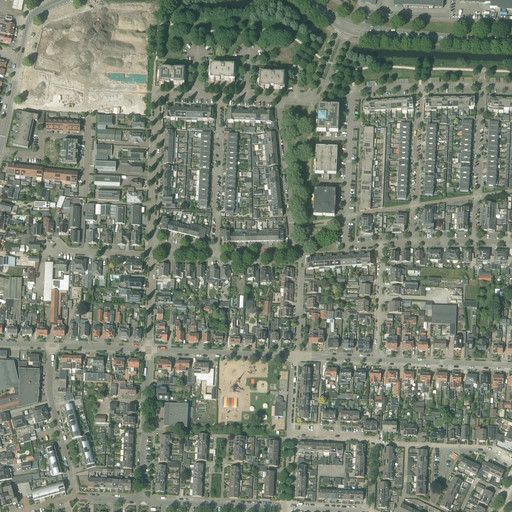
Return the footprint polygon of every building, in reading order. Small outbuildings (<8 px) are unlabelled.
[(417,0),(417,7),(425,8),(426,8),(426,9),(432,9),(432,8),(442,8),(441,0),(417,0)] [(511,0),(459,0),(460,2),(490,4),(489,9),(511,9),(511,0)] [(43,30),(35,65),(49,68),(50,67),(47,67),(52,45),(55,46),(59,44),(59,43),(57,37),(54,38),(53,36),(95,21),(96,22),(97,24),(100,24),(100,22),(136,24),(135,42),(135,43),(105,42),(105,39),(104,39),(104,42),(104,56),(135,58),(135,55),(148,56),(149,30),(147,30),(148,24),(149,24),(150,11),(95,9),(47,26),(43,30)] [(13,31),(0,28),(0,30),(0,31),(0,32),(0,33),(4,34),(12,36),(12,34),(13,34),(13,32),(13,31)] [(0,39),(3,40),(2,42),(10,44),(11,41),(12,39),(11,39),(11,38),(0,35),(0,39)] [(234,71),(235,71),(235,65),(230,65),(230,66),(224,66),(224,67),(220,67),(220,66),(215,66),(215,65),(210,64),(209,70),(210,70),(210,76),(209,76),(209,82),(214,82),(214,81),(220,81),(221,82),(222,82),(224,81),(229,81),(229,82),(234,83),(234,77),(234,71)] [(164,85),(170,85),(171,86),(172,86),(173,85),(179,85),(179,87),(184,87),(184,81),(183,81),(184,75),(185,75),(185,69),(179,69),(179,70),(174,70),(174,71),(170,71),(170,70),(165,70),(165,69),(159,68),(159,74),(160,74),(160,80),(159,80),(159,86),(164,86),(164,85)] [(284,79),(285,74),(279,74),(279,75),(274,75),(270,75),(270,74),(265,74),(265,73),(259,73),(259,78),(260,78),(260,85),(259,85),(259,90),(264,90),(264,89),(269,89),(271,90),(272,90),(273,89),(279,90),(279,91),(284,91),(284,86),(283,86),(284,79)] [(338,124),(339,115),(337,115),(337,113),(339,113),(339,106),(330,106),(327,106),(327,105),(327,106),(318,105),(317,112),(319,112),(319,114),(317,114),(317,120),(318,120),(318,123),(317,123),(318,123),(318,125),(317,125),(316,131),(325,132),(326,132),(326,127),(329,127),(328,132),(329,132),(338,132),(338,124)] [(27,143),(32,121),(38,122),(38,124),(44,124),(44,112),(34,112),(33,116),(20,113),(18,119),(14,139),(12,146),(28,149),(29,144),(27,143)] [(97,125),(113,126),(114,116),(98,115),(97,125)] [(133,120),(133,128),(144,129),(144,127),(145,127),(145,124),(144,124),(144,121),(139,121),(139,117),(132,117),(132,119),(133,120)] [(121,131),(97,130),(96,140),(114,141),(120,141),(121,131)] [(143,143),(144,141),(144,139),(144,137),(144,135),(136,134),(136,135),(132,135),(132,134),(129,134),(128,142),(133,142),(133,143),(139,143),(139,141),(143,142),(143,143)] [(77,165),(77,161),(76,161),(76,154),(78,154),(78,152),(76,152),(76,145),(78,145),(78,142),(63,141),(62,164),(77,165)] [(112,146),(96,145),(96,156),(111,156),(112,146)] [(336,166),(337,157),(335,157),(335,155),(337,155),(337,148),(328,148),(325,148),(325,147),(325,148),(316,147),(316,154),(317,154),(317,156),(315,156),(315,162),(317,162),(316,165),(315,165),(316,165),(316,167),(315,167),(315,174),(324,174),(324,169),(327,170),(327,174),(336,175),(336,166)] [(143,153),(143,151),(131,150),(131,159),(128,158),(128,162),(134,162),(134,159),(143,159),(143,157),(144,154),(143,153)] [(116,161),(96,160),(95,171),(115,172),(116,161)] [(14,178),(15,176),(16,166),(9,165),(9,170),(7,170),(6,174),(8,175),(8,178),(14,178)] [(130,173),(142,173),(142,165),(131,165),(130,173)] [(95,175),(94,185),(120,187),(120,176),(95,175)] [(142,186),(142,183),(142,181),(132,180),(131,187),(128,187),(128,191),(134,192),(134,189),(141,189),(142,187),(142,186)] [(11,199),(12,199),(11,199),(14,200),(15,194),(13,194),(14,190),(20,192),(20,188),(16,187),(10,186),(9,190),(3,189),(1,195),(8,196),(7,198),(11,199)] [(335,208),(335,199),(335,190),(326,190),(326,195),(323,195),(323,190),(314,189),(314,196),(315,196),(315,198),(314,198),(315,198),(315,201),(313,201),(313,207),(315,207),(315,209),(313,209),(313,216),(322,216),(325,216),(334,217),(334,210),(333,210),(333,208),(335,208)] [(98,200),(119,201),(119,191),(98,190),(98,200)] [(141,203),(141,202),(143,199),(141,196),(141,194),(127,194),(127,203),(141,203)] [(61,197),(60,197),(56,207),(61,209),(65,197),(63,197),(61,197)] [(172,205),(172,199),(162,199),(162,205),(166,205),(166,208),(175,208),(175,205),(172,205)] [(0,210),(8,212),(16,214),(17,211),(11,210),(12,206),(9,205),(9,206),(8,205),(0,203),(0,210)] [(85,221),(95,222),(95,215),(95,212),(96,205),(86,205),(85,221)] [(100,216),(100,217),(110,218),(110,206),(101,205),(100,216)] [(425,207),(425,209),(422,209),(422,214),(432,215),(435,215),(435,205),(425,207)] [(125,225),(125,207),(116,206),(115,224),(125,225)] [(141,207),(131,207),(130,226),(140,226),(141,207)] [(70,208),(69,228),(75,228),(79,228),(80,208),(70,208)] [(65,224),(61,224),(61,215),(58,215),(56,220),(56,227),(59,227),(59,234),(60,234),(60,235),(63,235),(63,234),(65,234),(65,230),(66,230),(66,227),(65,227),(65,224)] [(2,218),(0,217),(0,223),(4,225),(8,226),(9,220),(10,220),(10,217),(3,216),(2,218)] [(161,229),(166,231),(169,221),(169,219),(161,217),(159,224),(162,224),(161,229)] [(46,228),(46,234),(48,234),(48,235),(49,235),(50,235),(51,234),(53,234),(53,224),(49,224),(50,219),(44,219),(43,228),(46,228)] [(188,235),(193,237),(196,225),(190,224),(190,227),(188,235)] [(198,239),(201,227),(196,225),(193,237),(198,238),(198,239)] [(210,229),(204,227),(204,226),(201,225),(201,227),(198,239),(204,240),(205,235),(208,236),(210,229)] [(278,232),(278,242),(284,242),(284,237),(287,237),(287,229),(286,225),(283,225),(283,229),(281,229),(281,228),(278,228),(278,230),(278,232)] [(34,227),(31,227),(31,229),(31,231),(30,236),(33,236),(40,237),(41,226),(34,226),(34,227)] [(136,234),(132,234),(131,246),(139,246),(140,230),(136,230),(136,234)] [(223,243),(229,243),(229,233),(226,233),(226,230),(220,230),(220,238),(223,238),(223,243)] [(72,231),(71,243),(80,243),(80,232),(79,232),(75,231),(72,231)] [(97,244),(97,233),(93,233),(93,234),(89,233),(89,244),(93,244),(97,244)] [(111,233),(104,233),(100,233),(99,240),(104,240),(103,244),(105,245),(106,245),(108,245),(109,245),(111,245),(111,233)] [(118,234),(117,245),(119,245),(120,246),(121,246),(122,246),(123,245),(125,245),(125,241),(129,242),(129,235),(125,235),(125,234),(118,234)] [(32,239),(30,239),(25,239),(25,242),(25,245),(25,247),(27,247),(29,249),(29,251),(40,251),(40,250),(41,249),(41,248),(41,247),(41,246),(40,245),(40,244),(32,243),(32,239)] [(482,265),(482,263),(482,250),(479,251),(476,251),(476,259),(473,259),(473,266),(476,267),(477,267),(477,265),(482,265)] [(483,250),(482,250),(482,263),(488,263),(488,264),(491,264),(491,257),(488,257),(488,251),(486,251),(483,250)] [(402,262),(409,263),(409,264),(412,264),(412,263),(413,258),(409,258),(409,253),(407,253),(407,252),(406,251),(405,251),(404,252),(403,252),(402,252),(402,256),(401,263),(402,263),(402,262)] [(428,251),(428,256),(428,258),(425,257),(425,259),(425,264),(430,264),(430,260),(434,261),(434,252),(428,251)] [(446,263),(446,261),(452,261),(452,251),(446,251),(446,256),(443,256),(443,258),(443,262),(446,263)] [(452,251),(452,261),(458,262),(458,263),(461,263),(461,256),(458,256),(458,251),(452,251)] [(469,269),(473,269),(473,266),(473,259),(470,259),(470,251),(464,251),(463,267),(470,268),(469,269)] [(494,266),(500,266),(500,263),(500,251),(497,251),(494,251),(494,257),(491,257),(491,264),(491,270),(494,270),(494,266)] [(500,251),(500,263),(500,266),(506,265),(509,265),(509,258),(506,257),(506,252),(504,252),(501,251),(500,251)] [(397,263),(401,263),(402,256),(398,256),(398,253),(396,253),(395,252),(394,252),(393,252),(392,253),(391,253),(390,262),(397,263)] [(420,262),(420,266),(425,266),(425,264),(425,259),(422,259),(422,252),(416,252),(415,262),(420,262)] [(443,264),(443,262),(443,258),(440,258),(441,252),(434,252),(434,261),(438,261),(438,264),(443,264)] [(15,258),(3,257),(3,259),(0,258),(0,266),(15,267),(15,261),(15,258)] [(19,261),(19,267),(22,267),(38,268),(39,263),(39,258),(28,257),(28,262),(22,261),(19,261)] [(73,272),(79,273),(79,260),(78,260),(77,261),(76,261),(75,261),(73,261),(73,264),(70,264),(69,276),(69,286),(73,286),(73,272)] [(126,269),(130,274),(132,271),(141,272),(141,271),(143,270),(143,268),(142,267),(142,265),(137,264),(137,261),(127,261),(126,261),(126,269)] [(87,275),(87,277),(87,279),(93,280),(93,276),(101,276),(101,262),(93,262),(93,266),(92,267),(88,266),(87,275)] [(51,302),(51,291),(53,263),(45,263),(43,302),(46,302),(49,302),(51,302)] [(53,263),(51,291),(60,291),(61,279),(58,279),(58,281),(53,281),(53,263)] [(168,265),(166,265),(164,264),(162,265),(159,265),(159,277),(163,277),(163,280),(171,280),(171,276),(168,276),(168,265)] [(180,278),(179,279),(183,279),(183,273),(180,273),(181,266),(174,266),(173,278),(180,278)] [(190,281),(194,281),(195,280),(195,273),(192,273),(193,266),(191,266),(190,266),(188,266),(186,266),(186,278),(191,278),(190,281)] [(202,279),(203,282),(203,287),(206,287),(206,280),(207,274),(204,274),(205,267),(203,267),(202,266),(200,266),(199,267),(198,267),(197,279),(202,279)] [(207,273),(207,274),(206,280),(210,280),(214,280),(214,282),(218,282),(218,280),(219,270),(216,270),(216,267),(210,267),(210,273),(207,273)] [(221,280),(218,280),(218,282),(218,288),(221,288),(221,282),(223,283),(224,283),(229,279),(230,279),(231,271),(228,271),(228,268),(225,268),(225,267),(224,268),(221,268),(221,280)] [(247,279),(252,279),(252,284),(258,284),(259,274),(256,274),(256,269),(248,269),(247,279)] [(268,275),(269,270),(261,269),(261,280),(265,281),(265,282),(265,283),(271,283),(271,281),(271,275),(268,275)] [(293,270),(284,269),(284,275),(282,275),(281,281),(288,281),(288,278),(293,279),(293,270)] [(60,291),(67,291),(68,291),(69,286),(69,276),(64,276),(64,279),(61,279),(60,291)] [(125,286),(126,288),(129,288),(140,288),(141,281),(129,280),(129,278),(120,277),(120,283),(124,283),(125,284),(125,286)] [(12,300),(14,300),(21,301),(21,292),(22,287),(22,279),(4,278),(4,280),(0,278),(0,295),(3,296),(3,300),(6,300),(12,300)] [(288,285),(288,281),(281,281),(281,287),(284,287),(283,293),(292,294),(293,285),(288,285)] [(307,293),(316,294),(319,294),(319,288),(319,285),(320,282),(313,281),(313,284),(308,284),(307,293)] [(389,295),(398,296),(401,296),(401,288),(390,288),(389,295)] [(73,300),(80,301),(81,290),(73,289),(73,300)] [(119,290),(119,295),(121,295),(127,295),(130,295),(130,300),(130,303),(139,304),(139,301),(140,301),(140,299),(141,299),(141,296),(140,296),(140,294),(130,293),(130,291),(130,290),(119,290)] [(58,320),(60,320),(61,294),(66,295),(67,291),(60,291),(51,291),(51,302),(51,323),(57,323),(57,324),(58,324),(58,320)] [(287,302),(292,303),(292,294),(283,293),(283,299),(280,298),(280,305),(287,305),(287,302)] [(172,294),(170,294),(170,296),(161,295),(158,295),(158,302),(170,303),(170,296),(172,296),(172,294)] [(319,296),(315,296),(312,296),(312,299),(307,299),(307,308),(316,309),(316,303),(319,303),(319,296)] [(21,303),(21,301),(14,300),(13,308),(13,316),(13,321),(20,321),(20,316),(21,303)] [(287,309),(287,305),(280,305),(280,311),(278,311),(278,317),(291,318),(292,309),(287,309)] [(456,307),(432,306),(432,310),(432,313),(431,318),(431,323),(431,324),(449,325),(449,334),(449,337),(455,337),(456,314),(456,307)] [(88,337),(88,326),(88,325),(91,325),(92,313),(88,313),(88,322),(80,322),(80,326),(81,326),(81,333),(80,333),(80,337),(84,338),(84,337),(88,337)] [(71,337),(71,338),(74,338),(74,337),(76,337),(77,324),(79,324),(80,317),(79,317),(76,317),(75,317),(75,322),(70,322),(69,337),(71,337)] [(183,333),(180,333),(180,323),(175,323),(175,325),(175,327),(177,327),(177,337),(177,342),(180,342),(182,342),(183,342),(183,333)] [(243,337),(242,342),(245,342),(245,345),(252,345),(252,341),(253,340),(253,335),(247,335),(248,327),(243,327),(243,330),(243,337)] [(282,331),(282,338),(284,338),(283,342),(284,342),(284,343),(287,343),(287,342),(290,342),(290,338),(291,338),(291,333),(295,333),(295,328),(291,328),(288,327),(288,331),(282,331)] [(467,336),(467,349),(468,349),(468,350),(471,350),(472,350),(473,338),(475,338),(476,331),(476,327),(473,327),(472,331),(472,336),(467,336)] [(210,343),(210,339),(213,340),(213,329),(207,329),(207,335),(204,335),(203,343),(204,343),(207,344),(207,343),(210,343)] [(319,332),(319,329),(316,329),(316,331),(312,331),(312,336),(309,336),(309,343),(317,343),(318,334),(316,334),(316,331),(319,332)] [(265,331),(256,330),(256,334),(258,334),(258,341),(265,341),(265,334),(265,331)] [(227,332),(219,332),(219,336),(216,336),(216,335),(213,335),(213,340),(215,341),(215,344),(222,344),(223,340),(226,340),(227,332)] [(436,338),(430,337),(430,343),(434,343),(434,349),(440,349),(440,337),(440,332),(437,332),(437,337),(436,337),(436,338)] [(461,335),(459,335),(457,338),(454,338),(454,350),(461,350),(461,342),(465,342),(465,332),(461,332),(461,335)] [(487,342),(482,342),(482,340),(478,340),(477,351),(485,351),(485,348),(487,349),(487,342)] [(33,370),(39,370),(40,360),(38,360),(39,356),(33,356),(29,356),(28,359),(28,363),(33,363),(33,370)] [(66,381),(66,376),(67,357),(62,357),(62,364),(62,369),(60,369),(59,380),(66,381)] [(69,370),(76,370),(77,357),(67,357),(66,376),(69,376),(69,370)] [(77,357),(76,370),(76,375),(83,376),(84,374),(84,371),(81,370),(81,358),(77,357)] [(13,360),(7,359),(0,359),(0,391),(14,388),(19,386),(19,384),(13,360)] [(201,377),(201,364),(195,364),(194,369),(191,369),(191,384),(194,384),(194,374),(201,374),(201,377)] [(208,365),(201,364),(201,377),(207,377),(207,385),(212,385),(213,370),(208,370),(208,365)] [(19,380),(19,384),(19,386),(19,394),(18,408),(35,404),(46,402),(46,401),(38,403),(39,370),(33,370),(26,370),(19,370),(19,373),(19,380)] [(397,383),(397,381),(398,376),(397,376),(397,373),(395,373),(394,372),(392,372),(391,380),(391,384),(396,384),(396,393),(397,393),(397,397),(399,397),(400,383),(397,383)] [(98,374),(92,374),(86,374),(84,374),(83,376),(83,382),(98,383),(98,374)] [(104,374),(98,374),(98,383),(109,383),(110,376),(110,375),(104,374)] [(66,381),(59,380),(59,388),(57,388),(57,393),(65,393),(66,392),(66,381)] [(128,393),(128,395),(136,395),(136,389),(132,388),(132,387),(128,386),(128,388),(125,388),(126,384),(120,384),(119,392),(128,393)] [(204,399),(216,400),(216,390),(212,390),(212,396),(204,396),(204,399)] [(15,395),(0,398),(0,413),(18,408),(19,394),(15,395)] [(282,399),(280,397),(278,397),(276,398),(276,407),(275,407),(274,417),(282,417),(282,410),(286,410),(286,404),(283,403),(282,401),(282,399)] [(64,410),(65,413),(74,410),(73,407),(81,404),(83,404),(81,399),(74,401),(64,404),(65,407),(62,408),(62,407),(62,408),(63,410),(64,410)] [(189,405),(183,405),(176,404),(165,404),(164,427),(188,428),(189,405)] [(135,413),(136,409),(135,409),(135,406),(123,406),(123,414),(127,414),(127,413),(135,413)] [(30,419),(34,418),(46,415),(47,415),(46,411),(45,412),(44,407),(32,410),(34,415),(29,416),(30,419)] [(320,407),(320,413),(323,413),(322,420),(329,421),(329,412),(325,411),(325,407),(320,407)] [(333,412),(329,412),(329,421),(335,421),(335,414),(338,414),(338,408),(333,407),(333,412)] [(338,408),(338,414),(341,414),(340,421),(347,422),(347,412),(343,412),(343,408),(338,408)] [(357,413),(353,412),(352,422),(359,422),(359,415),(362,415),(362,408),(357,408),(357,413)] [(65,419),(76,416),(74,410),(65,413),(64,413),(63,413),(65,416),(66,416),(66,418),(65,418),(65,419)] [(0,424),(7,423),(10,422),(8,413),(0,415),(0,424)] [(36,424),(37,430),(40,429),(38,423),(48,421),(46,415),(34,418),(36,424)] [(109,417),(105,416),(95,416),(95,423),(95,425),(109,425),(109,417)] [(25,426),(24,421),(23,417),(12,420),(14,429),(25,426)] [(364,424),(364,431),(370,431),(370,422),(367,422),(367,417),(362,417),(361,424),(364,424)] [(134,426),(134,419),(123,418),(122,421),(123,421),(123,426),(134,426)] [(374,422),(370,422),(370,431),(376,432),(376,430),(379,430),(380,418),(374,418),(374,422)] [(499,424),(507,427),(509,422),(502,419),(499,424)] [(410,426),(410,436),(416,436),(416,429),(421,429),(421,423),(421,420),(417,420),(417,423),(417,426),(410,426)] [(401,421),(401,428),(404,428),(404,430),(404,435),(410,436),(410,426),(406,425),(407,422),(401,421)] [(433,430),(433,438),(443,439),(443,435),(446,435),(447,425),(444,425),(443,431),(433,430)] [(461,426),(460,440),(468,441),(468,427),(461,426)] [(456,440),(456,437),(459,438),(460,427),(454,427),(454,431),(449,431),(449,437),(450,437),(449,440),(456,440)] [(488,427),(487,438),(490,439),(490,442),(493,442),(494,434),(496,434),(496,427),(488,427)] [(476,428),(475,439),(478,439),(478,441),(485,442),(486,431),(479,431),(479,428),(476,428)] [(511,435),(507,433),(506,433),(504,437),(497,434),(496,441),(503,443),(504,440),(510,442),(510,441),(511,441),(511,435)] [(77,440),(78,443),(79,443),(80,445),(79,445),(78,445),(78,446),(89,443),(91,442),(90,437),(87,437),(77,440)] [(272,442),(269,442),(269,448),(278,449),(278,442),(276,442),(276,439),(272,439),(272,442)] [(44,453),(46,453),(47,455),(57,452),(56,449),(56,450),(55,450),(55,447),(53,448),(52,445),(50,445),(50,443),(42,445),(43,451),(43,452),(43,453),(44,453)] [(90,448),(89,443),(78,446),(80,449),(80,448),(81,448),(81,450),(80,451),(80,450),(80,451),(90,448)] [(92,453),(90,448),(80,451),(81,454),(82,454),(82,455),(81,456),(92,453)] [(11,452),(0,454),(0,463),(7,462),(8,466),(13,465),(11,452)] [(57,453),(58,453),(57,452),(47,455),(48,461),(59,458),(57,455),(56,453),(57,453)] [(82,461),(93,458),(95,458),(94,453),(92,453),(81,456),(83,459),(84,461),(83,461),(82,461)] [(59,458),(48,461),(50,466),(60,463),(59,460),(58,460),(57,458),(59,458)] [(85,464),(86,469),(95,467),(93,458),(82,461),(84,464),(85,464)] [(458,467),(462,469),(461,471),(463,472),(464,470),(468,462),(462,459),(458,467)] [(265,466),(254,466),(254,469),(265,469),(265,466),(277,467),(277,461),(268,460),(268,464),(265,464),(265,466)] [(474,464),(468,462),(464,470),(470,473),(474,464)] [(31,470),(30,464),(30,463),(21,465),(22,472),(31,470)] [(60,463),(50,466),(51,471),(62,468),(60,465),(59,465),(59,463),(60,463)] [(480,467),(477,472),(480,474),(483,475),(482,475),(484,476),(485,473),(488,474),(492,466),(487,463),(483,469),(480,467)] [(477,472),(480,467),(474,464),(470,473),(473,474),(472,477),(475,478),(477,472)] [(498,468),(492,466),(488,474),(492,476),(488,484),(490,485),(498,468)] [(63,474),(61,470),(61,471),(60,469),(61,468),(61,469),(62,468),(51,471),(52,476),(63,474)] [(504,471),(498,468),(490,485),(496,488),(497,485),(494,483),(496,478),(500,480),(501,480),(502,479),(502,478),(502,477),(501,477),(504,471)] [(125,471),(125,481),(124,490),(131,490),(131,482),(133,482),(134,480),(128,480),(128,477),(131,474),(132,471),(125,471)] [(395,482),(402,483),(402,479),(395,479),(395,478),(392,478),(393,474),(383,473),(383,480),(388,480),(388,482),(395,482)] [(0,481),(12,479),(12,482),(14,482),(28,480),(32,480),(40,479),(39,474),(31,475),(31,474),(12,477),(11,474),(0,475),(0,481)] [(459,488),(462,482),(453,478),(451,484),(459,488)] [(57,485),(60,494),(65,492),(62,483),(59,484),(59,482),(57,482),(57,485)] [(448,489),(457,494),(459,488),(451,484),(448,489)] [(17,501),(16,500),(15,500),(11,485),(4,486),(0,487),(0,494),(0,495),(0,494),(0,496),(1,500),(2,500),(3,507),(10,505),(13,504),(13,505),(18,504),(17,501)] [(445,495),(454,499),(457,494),(448,489),(445,495)] [(482,496),(490,500),(493,494),(485,490),(482,496)] [(273,498),(273,491),(264,491),(264,494),(262,494),(261,500),(270,500),(270,497),(273,498)] [(442,501),(451,505),(454,499),(445,495),(442,501)] [(480,499),(479,502),(487,506),(490,500),(482,496),(478,495),(477,497),(480,499)] [(451,511),(452,510),(450,508),(451,505),(442,501),(439,506),(450,511),(451,511)] [(394,503),(389,503),(378,502),(378,503),(377,503),(377,506),(378,506),(377,509),(383,509),(383,511),(387,511),(387,509),(387,505),(391,506),(391,510),(394,510),(394,503)]
